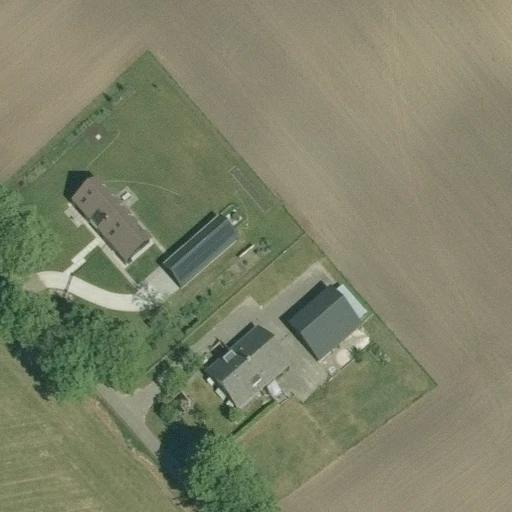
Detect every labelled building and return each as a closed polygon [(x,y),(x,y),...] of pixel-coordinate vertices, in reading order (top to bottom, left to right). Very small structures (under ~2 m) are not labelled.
[(80,198),(72,206),(84,220),(124,266),(149,243),(122,213),(111,200),(97,184),(80,198)] [(228,258),(263,296),(274,286),(282,295),(296,282),(290,275),(303,264),(309,271),(322,260),(313,251),(324,242),(307,223),(308,221),(291,202),(228,258)] [(200,238),(164,269),(181,289),(235,241),(227,232),(218,222),(200,238)] [(362,327),(327,290),(285,329),(319,366),(362,327)] [(237,413),(288,367),(256,332),(205,378),(237,413)]
